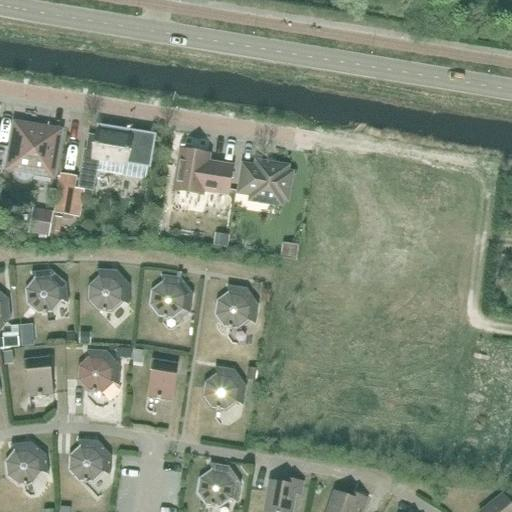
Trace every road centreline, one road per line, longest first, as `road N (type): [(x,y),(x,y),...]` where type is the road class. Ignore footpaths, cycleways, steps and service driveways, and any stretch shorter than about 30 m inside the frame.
road 1 (tertiary): [(511,90),(0,7)]
road 2 (residential): [(0,90),(260,135)]
